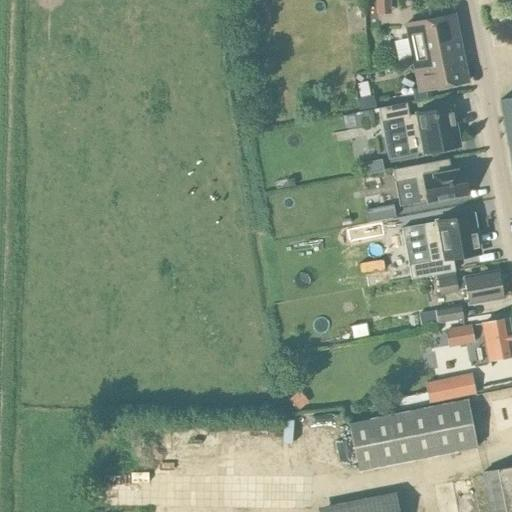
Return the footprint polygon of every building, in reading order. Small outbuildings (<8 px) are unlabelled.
[(375,0),(376,14),(390,14),(389,0),(375,0)] [(454,14),(405,24),(414,66),(427,63),(429,72),(465,64),(454,14)] [(427,63),(414,66),(418,87),(419,91),(430,89),(468,81),(465,64),(429,72),(427,63)] [(418,87),(412,89),(414,100),(432,97),(430,89),(419,91),(418,87)] [(374,95),(357,99),(359,111),(376,107),(374,95)] [(511,97),(500,100),(511,163),(511,97)] [(407,102),(379,108),(381,122),(402,118),(409,154),(424,151),(424,154),(426,154),(425,153),(461,147),(462,147),(454,105),(453,105),(415,112),(415,114),(410,115),(407,102)] [(381,159),(358,164),(360,176),(383,171),(381,159)] [(449,159),(393,169),(395,181),(415,177),(420,201),(456,194),(456,198),(470,195),(468,181),(465,181),(463,170),(451,172),(449,159)] [(430,261),(410,265),(412,277),(452,270),(450,258),(477,253),(471,217),(455,219),(424,225),(430,261)] [(365,235),(357,236),(361,260),(369,258),(370,260),(383,258),(383,256),(395,254),(391,230),(379,232),(379,231),(365,233),(365,235)] [(469,303),(504,297),(499,271),(456,280),(456,277),(438,281),(440,295),(458,291),(458,290),(466,288),(469,303)] [(462,304),(434,310),(436,323),(464,318),(462,304)] [(434,310),(418,313),(420,325),(436,323),(434,310)] [(511,342),(508,319),(488,322),(485,323),(491,359),(511,355),(511,342)] [(350,327),(352,339),(368,336),(366,324),(350,327)] [(446,331),(449,348),(474,342),(470,326),(446,331)] [(469,375),(425,384),(430,402),(473,392),(469,375)] [(299,390),(289,399),(298,410),(309,401),(299,390)] [(483,399),(435,409),(438,424),(462,419),(467,443),(476,441),(476,443),(477,442),(477,441),(510,435),(510,436),(511,436),(505,408),(504,408),(505,409),(486,413),(483,399)] [(495,469),(469,474),(472,492),(482,490),(486,511),(492,511),(511,508),(511,482),(498,486),(495,469)]
